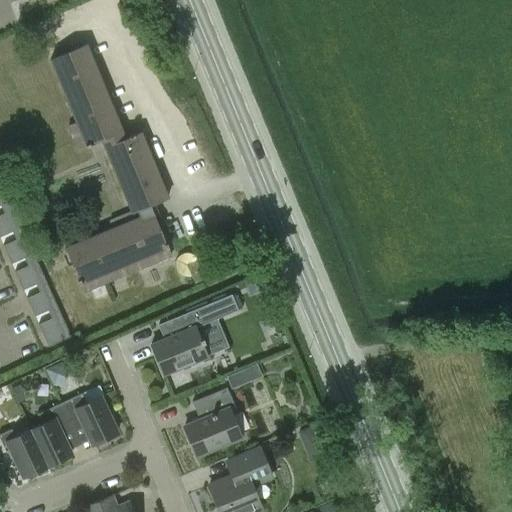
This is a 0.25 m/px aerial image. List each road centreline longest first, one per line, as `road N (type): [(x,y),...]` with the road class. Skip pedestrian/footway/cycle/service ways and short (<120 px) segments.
road 1 (secondary): [(399,511),(191,0)]
road 2 (residential): [(0,485),(13,505),(150,451)]
